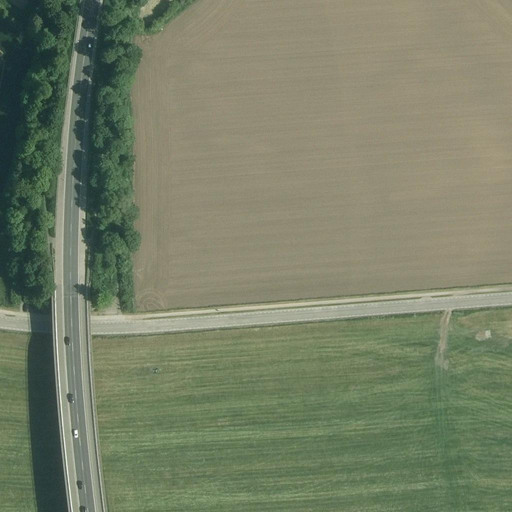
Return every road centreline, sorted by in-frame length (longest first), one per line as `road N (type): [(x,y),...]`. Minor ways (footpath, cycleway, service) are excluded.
road 1 (primary): [(91,0),(69,241),(85,511)]
road 2 (unclassified): [(0,322),(120,328),(511,298)]
